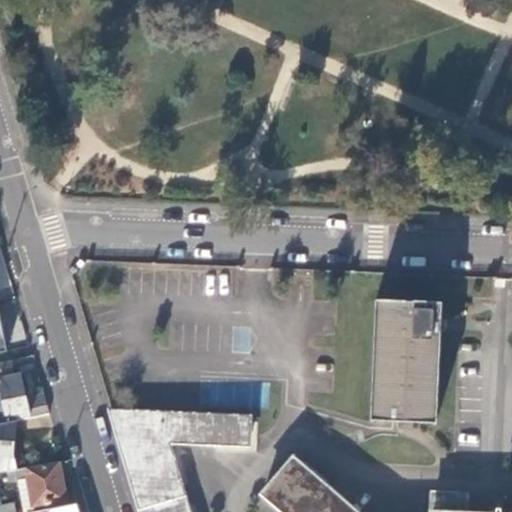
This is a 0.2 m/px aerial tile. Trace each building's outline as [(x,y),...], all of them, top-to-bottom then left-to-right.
[(371,422),(435,425),(441,333),(442,320),(442,304),(406,301),(376,300),(374,340),(371,422)] [(0,423),(10,422),(48,414),(45,401),(26,404),(19,375),(12,376),(11,370),(6,372),(4,362),(0,362),(0,423)] [(109,411),(139,511),(187,511),(166,441),(247,446),(248,433),(248,418),(109,411)] [(14,446),(10,422),(0,423),(0,473),(7,472),(17,471),(11,446),(14,446)] [(494,511),(463,511),(464,498),(432,496),(431,511),(352,511),(292,461),(263,496),(281,511),(499,511),(499,509),(495,509),(494,511)] [(65,500),(58,463),(17,471),(7,472),(8,482),(18,481),(22,480),(23,489),(29,487),(33,505),(65,500)] [(30,511),(34,511),(33,505),(29,487),(23,489),(22,480),(18,481),(22,511),(30,511)]
